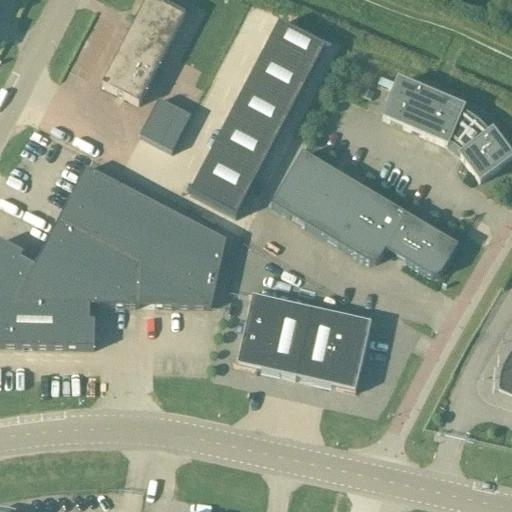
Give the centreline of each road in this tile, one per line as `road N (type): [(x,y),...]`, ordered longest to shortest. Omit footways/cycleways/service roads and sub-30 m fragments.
road 1 (unclassified): [(371,478),(166,433),(0,439)]
road 2 (unclassified): [(371,478),(511,223)]
road 3 (unclassified): [(511,510),(371,478)]
road 4 (unclassified): [(0,126),(65,0)]
road 5 (unknown): [(458,409),(511,296)]
